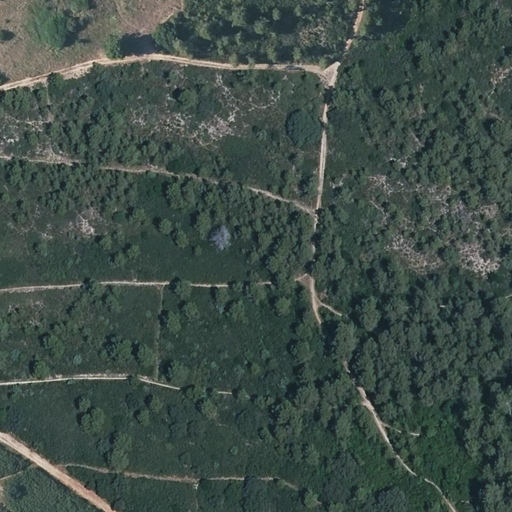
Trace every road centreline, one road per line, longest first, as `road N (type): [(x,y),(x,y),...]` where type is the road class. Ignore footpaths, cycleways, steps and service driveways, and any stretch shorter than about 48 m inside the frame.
road 1 (track): [(359,0),(326,121),(310,279),(316,312),(408,473),(438,487),(456,511)]
road 2 (track): [(334,72),(123,58),(0,90)]
road 3 (track): [(0,433),(110,511)]
